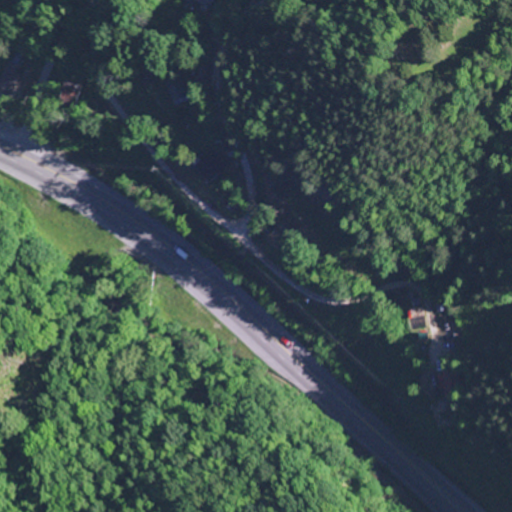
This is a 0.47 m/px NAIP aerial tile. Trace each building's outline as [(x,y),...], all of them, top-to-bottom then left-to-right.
[(192,0),(210,10),(216,0),(192,0)] [(16,73),(19,68),(12,64),(0,84),(0,89),(12,97),(23,77),(16,73)] [(190,103),(183,82),(169,86),(175,107),(190,103)] [(227,167),(213,152),(195,168),(210,184),(227,167)] [(436,377),(439,392),(443,392),(444,397),(467,393),(464,372),(436,377)]
